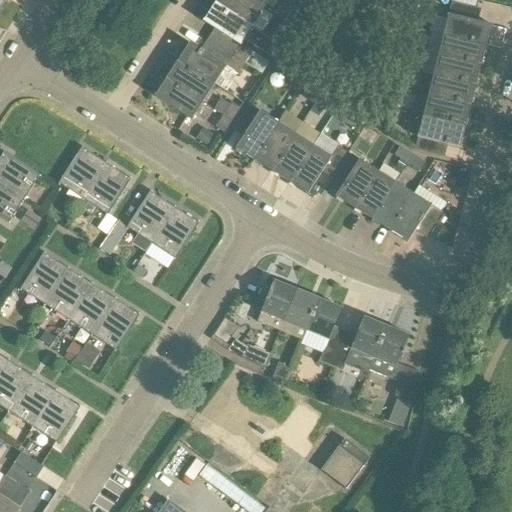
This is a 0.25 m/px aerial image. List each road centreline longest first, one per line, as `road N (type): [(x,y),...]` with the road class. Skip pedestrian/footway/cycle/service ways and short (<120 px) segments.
road 1 (residential): [(263,222),(355,271),(445,288),(469,259),(511,80)]
road 2 (residential): [(83,498),(263,222)]
road 3 (residential): [(105,119),(263,222)]
road 4 (residential): [(105,119),(184,0)]
